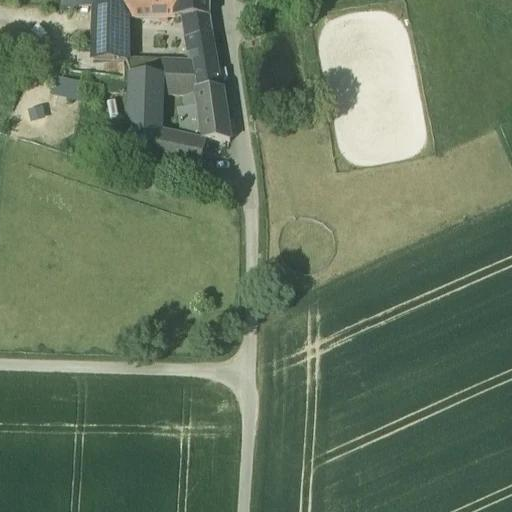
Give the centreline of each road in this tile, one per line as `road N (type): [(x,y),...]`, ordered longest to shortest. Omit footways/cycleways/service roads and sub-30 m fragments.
road 1 (unclassified): [(249,372),(0,364)]
road 2 (unclassified): [(249,372),(246,169)]
road 3 (residential): [(246,169),(221,0)]
road 4 (unclassified): [(242,511),(249,372)]
